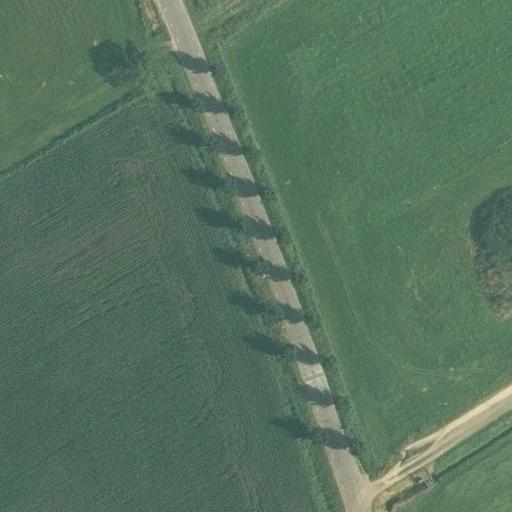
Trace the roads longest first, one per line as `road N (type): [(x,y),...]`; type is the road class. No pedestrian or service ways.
road 1 (unclassified): [(359,511),(167,0)]
road 2 (track): [(390,480),(511,405)]
